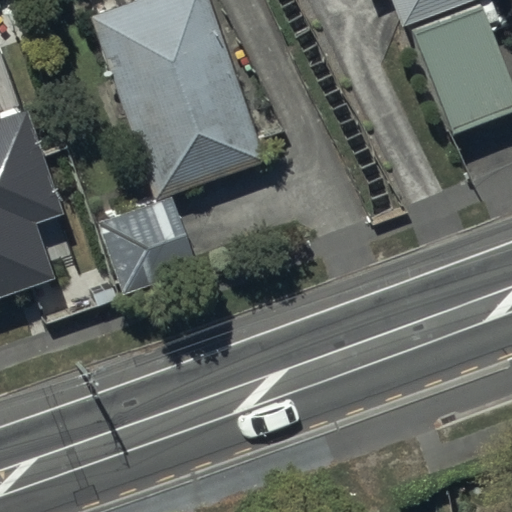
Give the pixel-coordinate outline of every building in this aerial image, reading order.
[(147,203),(162,198),(255,162),(198,0),(134,0),(83,18),(147,203)] [(381,0),(394,31),(471,0),(381,0)] [(413,35),(453,136),(511,112),(511,81),(483,8),(413,35)] [(73,221),(0,18),(0,252),(2,252),(73,221)] [(162,198),(147,203),(91,225),(115,295),(186,270),(162,198)]
